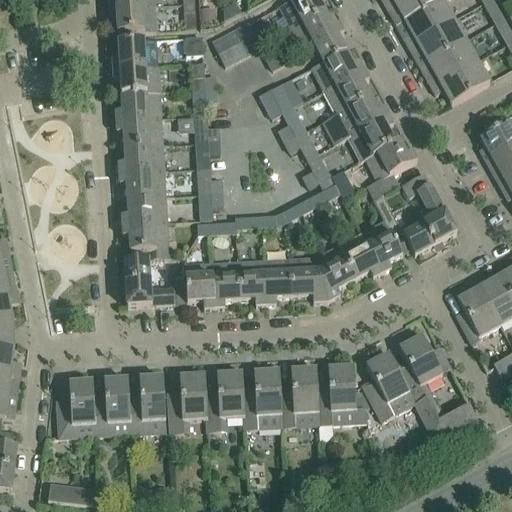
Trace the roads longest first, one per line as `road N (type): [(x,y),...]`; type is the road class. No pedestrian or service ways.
road 1 (residential): [(111,351),(87,27)]
road 2 (residential): [(111,351),(324,340),(421,291)]
road 3 (residential): [(42,357),(0,143)]
road 4 (residential): [(421,291),(427,273),(480,245),(425,138)]
road 5 (residential): [(511,446),(421,291)]
road 6 (residential): [(425,138),(347,0)]
